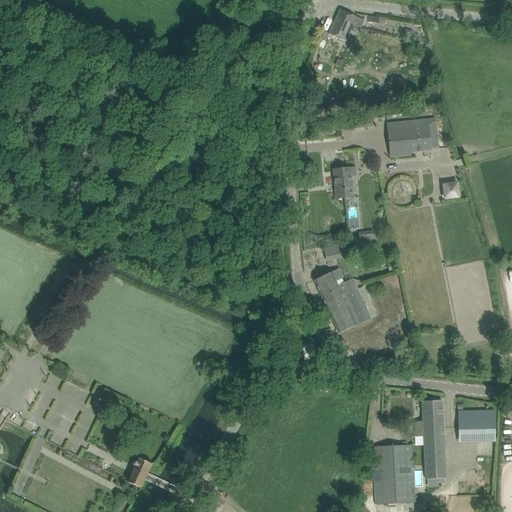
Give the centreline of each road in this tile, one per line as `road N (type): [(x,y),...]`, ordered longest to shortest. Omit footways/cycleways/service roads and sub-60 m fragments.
road 1 (unclassified): [(301,305),(280,135),(289,66),(312,5)]
road 2 (unclassified): [(330,0),(511,24)]
road 3 (unclassified): [(182,511),(271,366)]
road 4 (unclassified): [(511,397),(346,376)]
